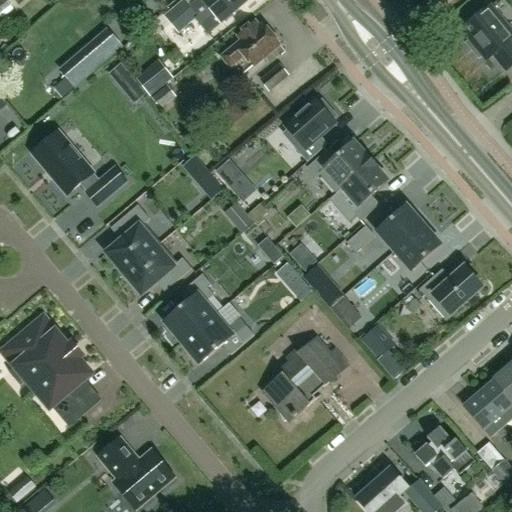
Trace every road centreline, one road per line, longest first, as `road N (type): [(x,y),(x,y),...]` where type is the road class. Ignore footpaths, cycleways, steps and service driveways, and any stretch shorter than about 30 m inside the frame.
road 1 (residential): [(251,511),(54,283)]
road 2 (residential): [(309,509),(320,475),(511,307)]
road 3 (secondary): [(511,204),(336,0)]
